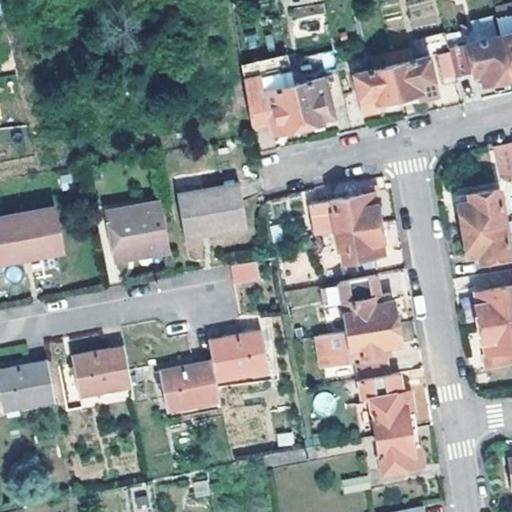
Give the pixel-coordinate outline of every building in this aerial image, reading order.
[(329,10),(326,0),(295,0),(300,17),(329,10)] [(511,35),(503,37),(511,74),(511,35)] [(469,43),(475,74),(483,73),(487,86),(511,79),(511,74),(503,37),(469,43)] [(456,75),(451,52),(439,55),(444,78),(456,75)] [(441,96),(431,57),(395,66),(404,105),(426,99),(441,96)] [(381,111),(404,105),(395,66),(357,76),(367,115),(381,111)] [(295,71),(248,80),(257,123),(274,120),(277,133),(286,131),(287,133),(308,128),(298,84),(295,71)] [(338,118),(330,77),(298,84),(308,128),(328,123),(328,121),(338,118)] [(245,81),(254,124),(257,123),(248,80),(245,81)] [(511,145),(499,148),(507,179),(511,178),(511,145)] [(249,187),(183,197),(185,214),(252,200),(249,187)] [(500,187),(458,195),(465,230),(507,222),(500,187)] [(339,233),(384,225),(381,205),(378,204),(376,194),(314,205),(319,236),(339,233)] [(252,200),(185,214),(189,239),(256,228),(252,200)] [(166,203),(112,212),(115,229),(168,218),(166,203)] [(66,204),(0,219),(0,232),(7,262),(76,246),(66,204)] [(119,257),(154,251),(156,258),(174,255),(168,218),(115,229),(119,257)] [(484,260),(511,254),(511,248),(507,222),(465,230),(470,255),(483,252),(484,260)] [(384,225),(339,233),(342,254),(346,253),(347,263),(387,257),(385,246),(387,246),(384,225)] [(154,251),(119,257),(121,264),(156,258),(154,251)] [(318,277),(316,264),(301,267),(303,280),(318,277)] [(262,265),(236,270),(240,287),(265,282),(262,265)] [(389,310),(384,277),(351,283),(356,315),(348,317),(351,336),(402,327),(399,308),(389,310)] [(511,286),(484,291),(486,304),(479,306),(482,323),(511,316),(511,286)] [(511,316),(482,323),(486,344),(492,343),(495,354),(488,356),(491,371),(511,367),(511,316)] [(365,365),(398,359),(396,348),(405,346),(402,327),(351,336),(354,354),(363,354),(365,365)] [(223,389),(275,379),(267,337),(215,348),(219,368),(223,389)] [(84,401),(136,390),(129,350),(77,359),(84,401)] [(0,376),(8,415),(60,404),(53,365),(0,374),(0,376)] [(392,365),(363,370),(365,384),(394,378),(392,365)] [(223,389),(219,368),(166,377),(173,418),(226,408),(223,389)] [(374,399),(381,436),(419,429),(413,391),(406,392),(403,376),(394,378),(365,384),(368,400),(374,399)] [(313,414),(355,407),(351,386),(309,394),(313,414)] [(387,474),(425,467),(419,429),(381,436),(387,474)] [(377,489),(374,476),(354,479),(356,492),(377,489)]
